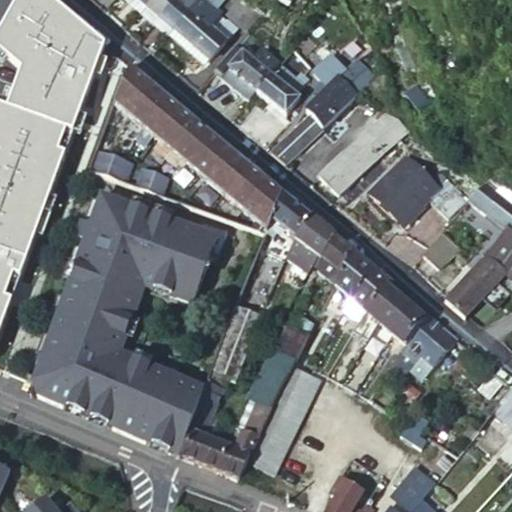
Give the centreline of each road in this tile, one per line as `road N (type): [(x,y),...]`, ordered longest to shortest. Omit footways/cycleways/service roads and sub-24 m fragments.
road 1 (residential): [(80,0),(511,380)]
road 2 (residential): [(159,460),(0,394)]
road 3 (residential): [(274,511),(159,460)]
